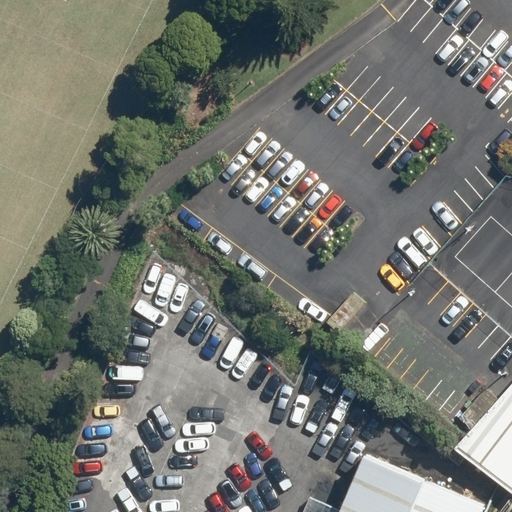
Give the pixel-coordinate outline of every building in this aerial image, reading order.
[(511,58),(502,69),(511,78),(511,58)] [(373,314),(352,293),(322,323),(343,345),(373,314)] [(511,384),(458,445),(511,487),(511,384)] [(343,511),(488,511),(489,510),(368,457),(343,511)] [(332,511),(334,509),(309,498),(303,511),(332,511)] [(511,511),(511,507),(507,503),(500,511),(511,511)]
